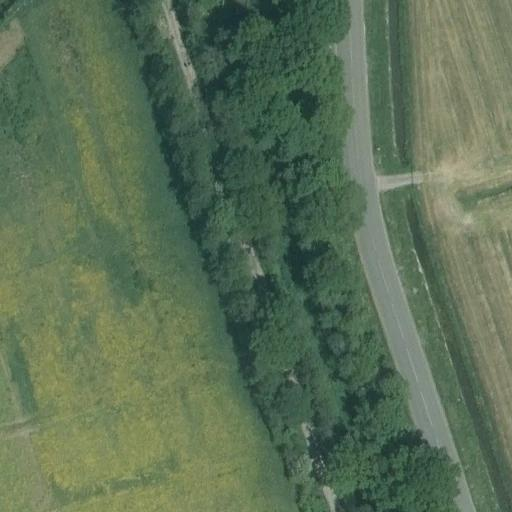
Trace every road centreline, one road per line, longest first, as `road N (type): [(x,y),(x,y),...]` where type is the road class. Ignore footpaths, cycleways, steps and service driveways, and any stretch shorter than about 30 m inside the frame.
road 1 (track): [(167,0),(336,511)]
road 2 (unclassified): [(463,511),(369,226),(348,0)]
